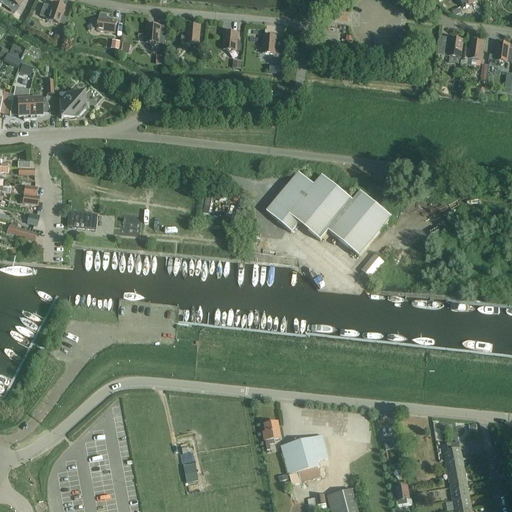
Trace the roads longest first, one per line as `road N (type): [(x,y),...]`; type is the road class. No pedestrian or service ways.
road 1 (unclassified): [(0,459),(25,455),(109,388),(147,382),(509,418)]
road 2 (unclassified): [(511,182),(145,137)]
road 3 (unclassified): [(261,188),(44,139)]
